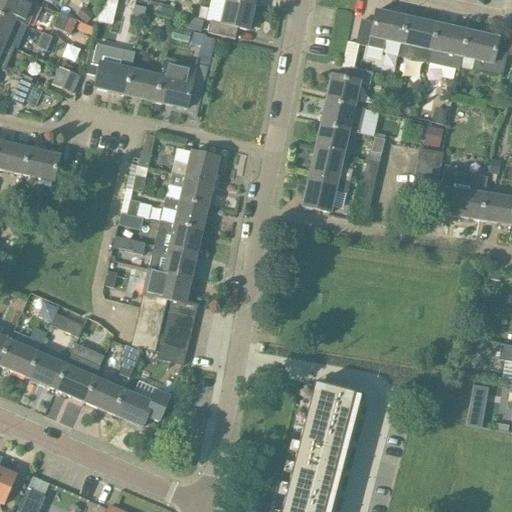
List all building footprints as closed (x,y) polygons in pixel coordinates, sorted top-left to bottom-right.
[(37,6),(23,0),(0,0),(0,16),(27,28),(37,6)] [(225,1),(219,24),(210,22),(207,34),(234,41),(237,29),(248,32),(253,8),(225,1)] [(134,6),(131,17),(143,19),(145,9),(134,6)] [(92,16),(83,8),(76,15),(85,24),(92,16)] [(406,20),(374,13),(371,25),(360,22),(355,45),(367,48),(383,52),(385,42),(400,45),(406,20)] [(62,33),(68,19),(58,15),(52,29),(62,33)] [(27,28),(0,16),(0,43),(4,45),(14,23),(27,29),(27,28)] [(406,20),(400,45),(397,57),(428,64),(430,52),(436,26),(406,20)] [(436,26),(430,52),(428,64),(458,71),(460,59),(466,33),(436,26)] [(494,39),(466,33),(460,59),(474,62),(472,71),(501,78),(506,54),(495,52),(497,40),(494,39)] [(42,35),(36,49),(45,53),(52,39),(42,35)] [(154,104),(185,112),(188,100),(199,102),(213,41),(200,37),(199,43),(206,45),(201,67),(196,66),(195,69),(164,62),(154,104)] [(66,44),(62,57),(77,62),(81,49),(66,44)] [(123,97),(129,71),(133,56),(96,47),(94,54),(89,53),(84,74),(96,77),(93,90),(123,97)] [(154,104),(164,62),(163,61),(159,78),(129,71),(123,97),(154,104)] [(50,85),(72,93),(79,75),(56,67),(50,85)] [(325,103),(353,110),(359,84),(369,87),(372,74),(348,68),(345,80),(331,77),(325,103)] [(20,80),(11,102),(22,107),(32,85),(20,80)] [(320,127),(347,133),(348,133),(359,135),(365,112),(353,110),(325,103),(320,127)] [(447,112),(435,110),(431,124),(444,127),(447,112)] [(314,151),(342,158),(347,133),(320,127),(314,151)] [(146,136),(142,154),(140,153),(137,168),(146,170),(154,138),(146,136)] [(368,164),(378,166),(379,165),(378,165),(380,156),(381,156),(384,142),(373,139),(370,153),(371,153),(369,163),(368,162),(368,164)] [(0,143),(0,171),(22,176),(28,150),(0,143)] [(28,150),(22,176),(52,184),(51,188),(61,191),(66,171),(56,169),(58,158),(56,157),(57,153),(45,150),(44,154),(28,150)] [(416,164),(440,168),(442,154),(418,150),(416,164)] [(309,176),(349,185),(352,172),(339,169),(342,158),(314,151),(309,176)] [(170,176),(212,185),(218,160),(190,153),(187,166),(173,163),(172,169),(170,176)] [(368,164),(367,169),(365,177),(375,179),(378,166),(368,164)] [(438,179),(440,169),(440,168),(416,164),(414,175),(438,179)] [(480,222),(484,196),(487,181),(456,176),(457,171),(444,169),(439,204),(450,206),(448,217),(480,222)] [(438,179),(414,175),(412,187),(436,191),(438,179)] [(178,203),(207,209),(212,185),(170,176),(168,187),(181,190),(178,202),(178,203)] [(309,176),(303,199),(301,208),(329,215),(334,193),(346,196),(349,185),(309,176)] [(135,177),(131,192),(141,194),(145,180),(135,177)] [(356,211),(367,213),(373,190),(360,187),(356,211)] [(436,191),(412,187),(411,198),(434,202),(436,191)] [(480,222),(510,227),(511,216),(511,200),(484,196),(480,222)] [(207,209),(178,203),(165,200),(163,208),(176,212),(173,226),(173,227),(201,234),(207,209)] [(129,201),(126,216),(136,219),(139,204),(129,201)] [(14,207),(16,221),(29,219),(27,205),(14,207)] [(195,258),(201,234),(173,227),(173,226),(160,222),(157,232),(154,247),(154,248),(195,258)] [(114,237),(111,250),(126,253),(129,241),(114,237)] [(162,275),(190,282),(195,258),(154,248),(154,247),(153,247),(147,271),(162,275)] [(166,302),(170,303),(184,306),(184,305),(190,282),(162,275),(147,271),(142,296),(156,299),(166,302)] [(113,289),(116,275),(106,272),(103,287),(113,289)] [(156,299),(142,296),(139,309),(163,315),(166,302),(156,299)] [(170,303),(167,315),(193,321),(196,308),(184,305),(184,306),(170,303)] [(163,315),(139,309),(136,322),(160,327),(163,315)] [(193,321),(167,315),(164,327),(191,333),(193,321)] [(67,322),(63,333),(78,339),(83,329),(67,322)] [(160,327),(136,322),(133,335),(157,340),(160,327)] [(164,327),(164,328),(162,338),(188,345),(191,333),(164,327)] [(13,333),(9,342),(0,361),(0,368),(26,379),(37,354),(41,345),(13,333)] [(154,354),(157,340),(133,335),(130,348),(154,354)] [(0,361),(9,342),(8,342),(0,337),(0,361)] [(162,338),(161,341),(159,350),(186,356),(188,345),(162,338)] [(124,347),(119,357),(135,364),(140,354),(124,347)] [(186,356),(159,350),(156,361),(183,367),(186,356)] [(37,354),(26,379),(55,392),(66,367),(37,354)] [(66,367),(55,392),(83,404),(94,379),(99,368),(70,356),(66,367)] [(112,417),(123,392),(94,379),(83,404),(112,417)] [(323,511),(353,395),(313,385),(280,511),(323,511)] [(488,389),(473,387),(465,426),(481,429),(488,389)] [(123,392),(112,417),(141,430),(146,419),(158,424),(169,400),(156,394),(151,404),(123,392)] [(0,470),(0,504),(3,506),(16,477),(12,476),(15,470),(3,465),(1,471),(0,470)] [(26,491),(16,511),(38,511),(44,499),(26,491)]
